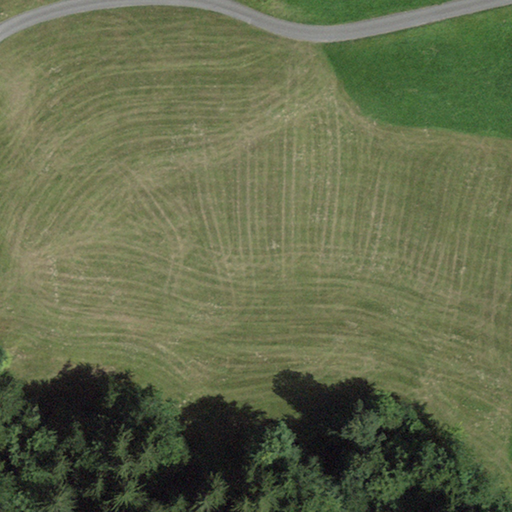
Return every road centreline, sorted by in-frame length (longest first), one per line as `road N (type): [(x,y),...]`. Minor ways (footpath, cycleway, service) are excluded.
road 1 (track): [(210,0),(289,31),(351,32),(500,0)]
road 2 (track): [(0,35),(18,15),(153,0)]
